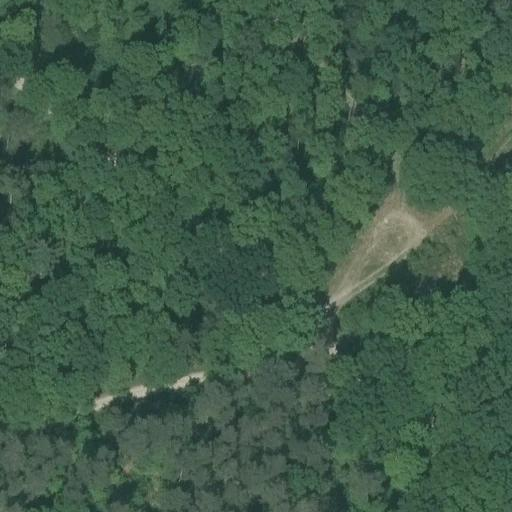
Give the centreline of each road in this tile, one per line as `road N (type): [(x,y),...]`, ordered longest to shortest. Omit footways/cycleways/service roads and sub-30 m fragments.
road 1 (track): [(0,63),(274,290),(317,335)]
road 2 (track): [(317,335),(290,367),(124,395),(0,440)]
road 3 (track): [(317,335),(433,511)]
